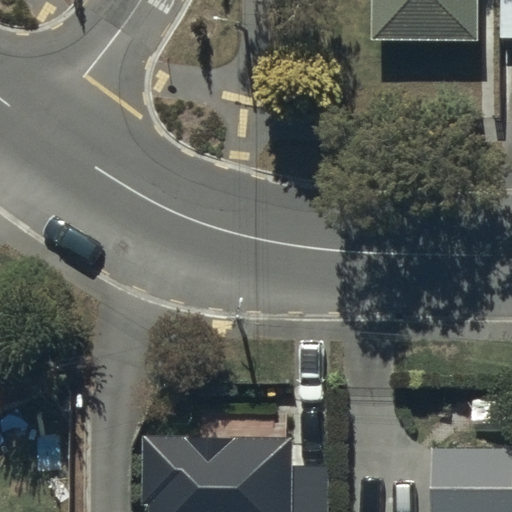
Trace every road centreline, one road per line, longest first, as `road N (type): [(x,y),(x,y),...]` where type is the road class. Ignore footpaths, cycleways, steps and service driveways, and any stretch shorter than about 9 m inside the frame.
road 1 (residential): [(511,255),(347,252),(231,231),(107,178),(40,132)]
road 2 (residential): [(40,132),(139,0)]
